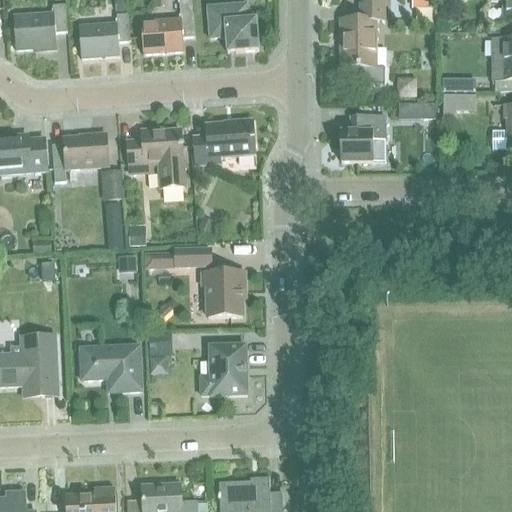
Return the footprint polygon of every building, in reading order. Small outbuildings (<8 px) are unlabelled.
[(192,0),(180,0),(182,23),(141,26),(144,59),(184,56),(183,42),(195,41),(192,0)] [(437,0),(412,0),(412,10),(438,9),(437,0)] [(511,0),(488,0),(488,4),(503,4),(503,25),(511,25),(511,0)] [(127,17),(126,2),(116,3),(117,17),(127,17)] [(227,41),(228,56),(259,54),(257,23),(249,23),(247,7),(208,10),(210,42),(227,41)] [(361,23),(341,23),(341,71),(360,71),(360,87),(384,87),(384,71),(377,71),(377,25),(385,25),(385,7),(361,7),(361,23)] [(14,21),(16,54),(43,52),(43,54),(57,53),(56,37),(68,36),(66,8),(53,9),(54,18),(14,21)] [(80,30),(82,63),(120,60),(119,46),(131,45),(129,18),(117,18),(117,28),(80,30)] [(511,43),(490,44),(491,86),(495,86),(495,96),(511,95),(511,43)] [(391,81),(389,96),(405,98),(406,83),(391,81)] [(456,83),(443,83),(443,96),(456,96),(456,83)] [(444,100),(444,122),(456,122),(456,100),(444,100)] [(436,107),(423,107),(423,122),(436,122),(436,107)] [(507,123),(507,134),(491,135),(492,153),(507,153),(507,154),(511,154),(511,108),(505,109),(505,123),(507,123)] [(341,136),(341,166),(386,166),(386,120),(351,120),(351,135),(341,136)] [(220,162),(256,159),(253,125),(206,128),(207,140),(194,141),(196,169),(221,167),(220,162)] [(153,168),(168,167),(168,174),(160,175),(161,193),(185,191),(181,134),(155,136),(155,134),(142,135),(143,145),(128,146),(130,177),(153,175),(153,168)] [(93,141),(64,143),(64,147),(53,148),(56,187),(67,186),(66,173),(109,170),(107,138),(93,139),(93,141)] [(0,178),(48,174),(45,143),(28,144),(28,140),(0,141),(0,178)] [(123,203),(121,176),(107,177),(109,204),(123,203)] [(107,209),(111,254),(125,253),(122,208),(107,209)] [(217,228),(205,223),(201,233),(212,238),(217,228)] [(146,229),(130,229),(130,250),(146,250),(146,229)] [(35,246),(36,256),(52,255),(51,245),(35,246)] [(214,253),(176,254),(176,270),(214,269),(214,253)] [(160,271),(160,259),(148,259),(148,271),(160,271)] [(136,260),(120,260),(120,273),(136,272),(136,260)] [(55,266),(43,266),(44,284),(56,284),(55,266)] [(245,276),(202,277),(202,291),(208,291),(208,322),(243,321),(242,293),(245,293),(245,276)] [(172,339),(150,339),(150,360),(173,360),(172,339)] [(0,391),(22,390),(23,401),(41,400),(59,399),(56,340),(21,341),(22,350),(11,350),(12,357),(0,357),(0,391)] [(141,349),(81,352),(82,385),(114,383),(115,397),(143,395),(141,349)] [(246,349),(210,350),(211,380),(201,380),(201,400),(212,399),(212,400),(247,399),(247,380),(245,381),(245,368),(247,368),(246,349)] [(270,485),(219,487),(219,511),(282,511),(282,496),(270,497),(270,485)] [(180,489),(141,491),(142,505),(142,511),(197,511),(198,511),(198,507),(181,508),(180,489)] [(115,511),(114,492),(100,493),(100,497),(65,499),(65,511),(115,511)] [(25,511),(25,496),(7,496),(7,503),(0,502),(0,511),(25,511)]
